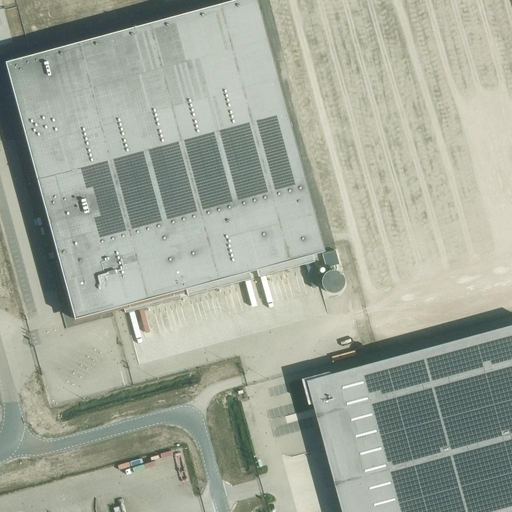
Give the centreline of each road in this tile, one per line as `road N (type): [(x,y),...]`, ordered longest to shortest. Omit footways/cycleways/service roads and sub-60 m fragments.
road 1 (unknown): [(0,369),(59,345),(126,379),(227,341),(275,333),(284,338),(281,363),(201,394),(179,419)]
road 2 (unknown): [(0,508),(58,491),(181,501),(276,483),(286,486),(295,511)]
road 3 (unclassified): [(6,445),(44,449),(155,419),(184,420),(202,441),(221,511)]
road 4 (unknown): [(0,339),(35,327),(47,302),(2,153)]
